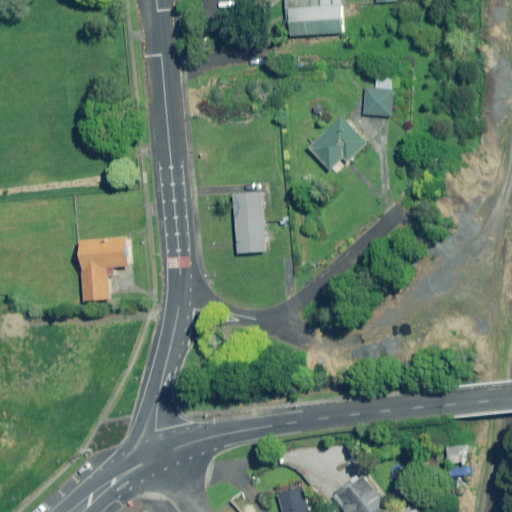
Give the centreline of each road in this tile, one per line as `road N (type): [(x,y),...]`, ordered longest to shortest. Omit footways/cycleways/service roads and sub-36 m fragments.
road 1 (track): [(271,316),(322,342),(408,327),(475,237),(508,136),(511,41)]
road 2 (residential): [(159,453),(272,425),(511,398)]
road 3 (residential): [(178,310),(156,0)]
road 4 (residential): [(178,310),(254,318),(283,311),(398,216)]
road 5 (residential): [(159,453),(158,400),(178,310)]
